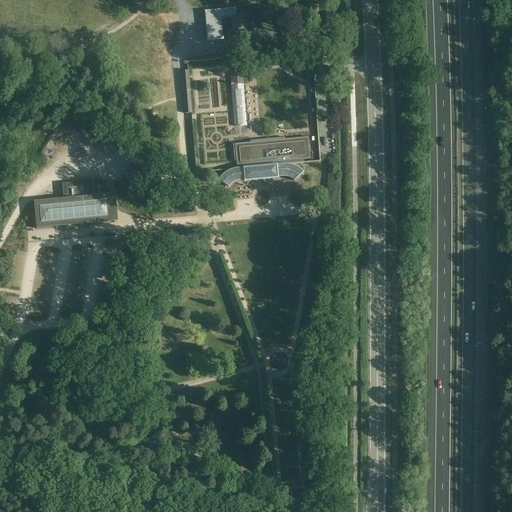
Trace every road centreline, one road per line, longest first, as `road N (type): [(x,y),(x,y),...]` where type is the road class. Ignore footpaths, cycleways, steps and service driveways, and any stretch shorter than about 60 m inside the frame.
road 1 (primary): [(374,511),(370,0)]
road 2 (motorway): [(468,511),(465,0)]
road 3 (motorway): [(439,0),(441,511)]
road 4 (unclassified): [(0,463),(158,511)]
